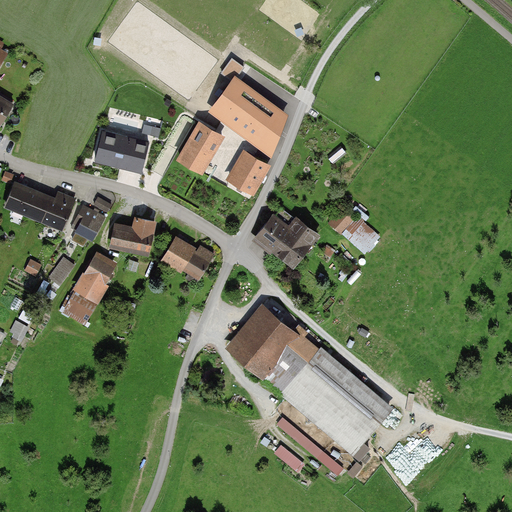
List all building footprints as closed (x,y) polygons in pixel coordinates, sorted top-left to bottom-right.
[(4,41),(0,38),(0,70),(10,52),(1,47),(4,41)] [(235,77),(209,112),(271,158),(288,116),(235,77)] [(17,104),(0,93),(0,124),(3,127),(17,104)] [(224,137),(199,122),(177,160),(203,175),(224,137)] [(153,126),(151,135),(159,137),(161,128),(153,126)] [(149,142),(103,131),(95,160),(141,172),(149,142)] [(343,145),(330,156),(335,161),(348,151),(343,145)] [(271,167),(244,151),(228,180),(254,195),(271,167)] [(73,209),(16,184),(6,209),(62,233),(73,209)] [(100,194),(95,204),(110,211),(115,202),(100,194)] [(356,216),(344,207),(331,223),(342,232),(356,216)] [(106,217),(89,208),(77,231),(94,240),(106,217)] [(292,225),(275,212),(257,235),(297,266),(323,233),(300,215),(292,225)] [(159,220),(139,215),(136,227),(119,223),(114,245),(151,253),(159,220)] [(200,246),(180,234),(165,259),(185,271),(187,268),(202,277),(216,254),(201,244),(200,246)] [(121,262),(100,250),(77,291),(99,302),(121,262)] [(32,257),(27,269),(39,274),(44,262),(32,257)] [(63,257),(48,279),(61,288),(76,266),(63,257)] [(392,408),(266,299),(230,340),(357,449),(392,408)] [(18,318),(11,335),(24,340),(31,323),(18,318)] [(346,468),(284,416),(277,424),(338,476),(346,468)] [(283,443),(276,452),(299,470),(306,461),(283,443)]
